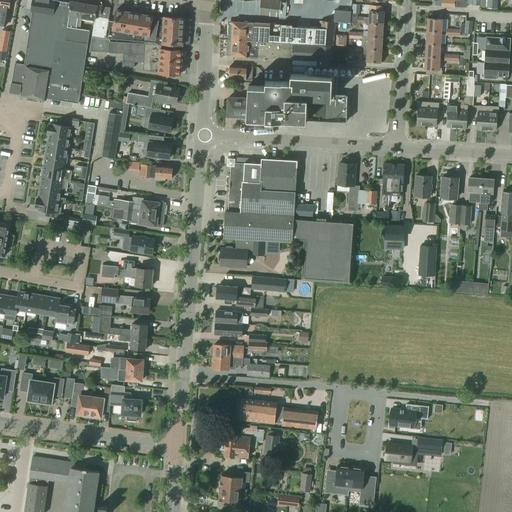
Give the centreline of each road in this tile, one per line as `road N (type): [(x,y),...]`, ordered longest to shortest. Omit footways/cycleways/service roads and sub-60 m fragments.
road 1 (tertiary): [(177,447),(201,137)]
road 2 (tertiary): [(401,149),(201,137)]
road 3 (residential): [(177,447),(0,424)]
road 4 (residential): [(401,149),(408,7)]
road 5 (tertiary): [(201,137),(206,0)]
road 6 (residential): [(34,280),(78,288),(83,254),(40,246)]
